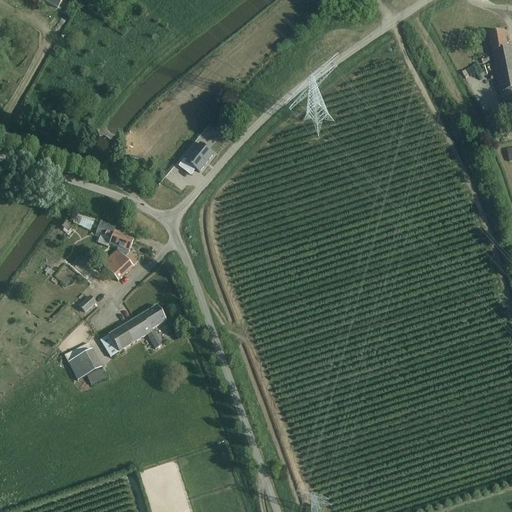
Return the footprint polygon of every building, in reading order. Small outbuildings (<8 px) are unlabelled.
[(23,0),(37,7),(40,0),(56,10),(62,0),(23,0)] [(511,100),(511,49),(507,50),(504,32),(490,34),(489,35),(502,103),(511,100)] [(186,162),(181,168),(193,177),(197,171),(201,174),(216,155),(203,145),(188,163),(186,162)] [(113,234),(114,232),(108,229),(107,231),(98,228),(96,234),(111,240),(109,245),(118,249),(129,253),(133,242),(113,234)] [(128,254),(129,253),(118,249),(117,251),(102,266),(118,283),(138,264),(129,254),(128,254)] [(56,251),(45,264),(49,268),(60,255),(56,251)] [(78,306),(85,314),(96,304),(89,296),(78,306)] [(133,321),(108,336),(119,353),(147,336),(155,350),(162,346),(152,330),(166,322),(157,307),(133,321)] [(103,340),(100,341),(110,358),(119,353),(108,336),(103,340)] [(101,370),(87,377),(91,386),(106,379),(101,370)]
